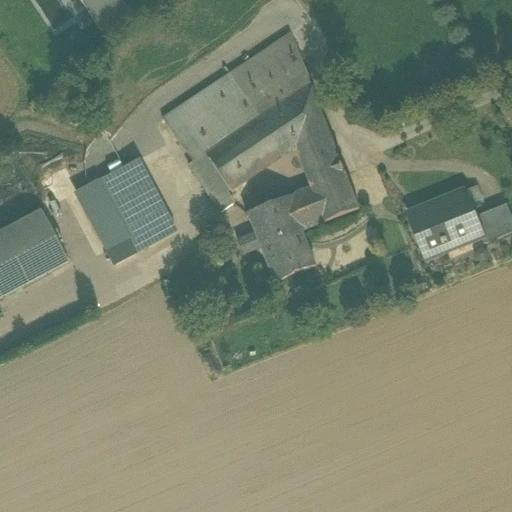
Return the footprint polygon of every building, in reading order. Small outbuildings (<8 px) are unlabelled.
[(83,0),(80,2),(101,33),(129,15),(119,0),(83,0)] [(195,144),(204,156),(310,86),(290,36),(290,35),(161,120),(183,152),(195,144)] [(339,160),(310,86),(204,156),(191,164),(188,167),(219,215),(233,206),(225,196),(229,194),(292,152),(296,151),(305,174),(339,160)] [(183,152),(191,164),(204,156),(195,144),(183,152)] [(344,175),(339,160),(305,174),(311,189),(344,175)] [(98,183),(108,202),(148,181),(137,162),(98,183)] [(358,211),(344,175),(311,189),(246,215),(259,249),(301,232),(302,234),(358,211)] [(148,181),(108,202),(128,240),(136,255),(176,234),(148,181)] [(108,252),(128,240),(108,202),(98,183),(77,194),(108,252)] [(408,217),(426,263),(447,254),(445,247),(479,234),(481,233),(475,220),(465,194),(408,217)] [(482,240),(484,247),(511,235),(511,219),(507,207),(475,220),(481,233),(479,234),(482,240)] [(40,214),(0,234),(0,302),(68,267),(40,214)] [(259,249),(273,285),(316,268),(302,234),(301,232),(259,249)] [(445,247),(447,254),(482,240),(479,234),(445,247)] [(108,252),(116,268),(127,262),(119,246),(108,252)]
